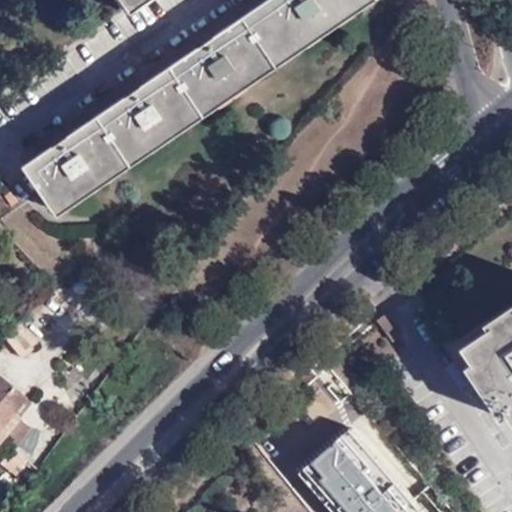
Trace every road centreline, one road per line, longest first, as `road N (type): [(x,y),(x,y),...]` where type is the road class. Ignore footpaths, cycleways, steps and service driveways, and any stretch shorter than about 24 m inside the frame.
road 1 (secondary): [(496,109),(313,267),(63,511)]
road 2 (secondary): [(126,511),(370,268),(511,145)]
road 3 (residential): [(449,0),(469,75),(496,109)]
